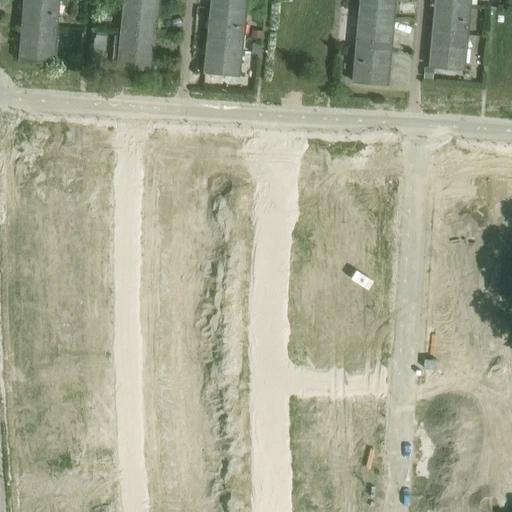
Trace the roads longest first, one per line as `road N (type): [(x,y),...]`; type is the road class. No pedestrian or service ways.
road 1 (residential): [(395,511),(416,134)]
road 2 (residential): [(416,134),(180,116)]
road 3 (residential): [(180,116),(0,107)]
road 4 (residential): [(416,134),(423,0)]
